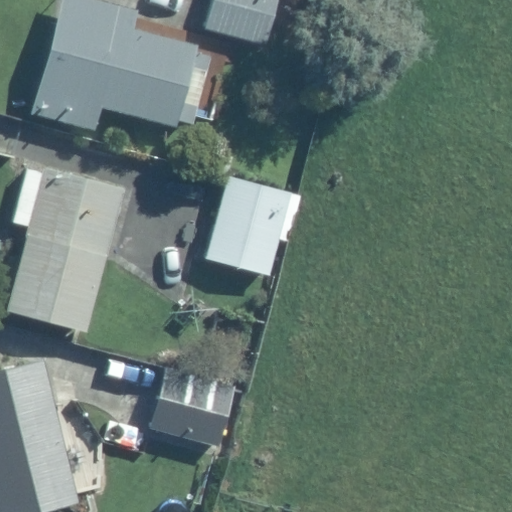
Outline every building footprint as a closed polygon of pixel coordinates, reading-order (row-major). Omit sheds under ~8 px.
[(133,15),(76,0),(59,0),(28,121),(89,138),(95,112),(186,136),(208,52),(128,31),(133,15)] [(276,0),(207,0),(200,30),(265,47),(276,0)] [(22,165),(6,224),(27,229),(5,315),(80,335),(119,191),(22,165)] [(288,196),(222,178),(198,262),(264,280),(288,196)] [(0,511),(53,511),(73,507),(37,363),(0,371),(0,511)] [(160,376),(144,431),(212,450),(228,395),(160,376)]
